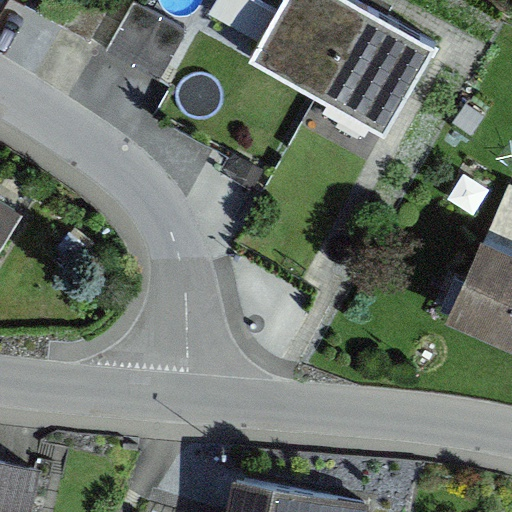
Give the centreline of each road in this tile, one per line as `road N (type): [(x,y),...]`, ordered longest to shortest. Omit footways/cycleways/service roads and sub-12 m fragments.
road 1 (residential): [(0,83),(78,123),(146,174),(189,261),(190,402)]
road 2 (residential): [(511,445),(455,431),(190,402)]
road 3 (residential): [(190,402),(0,379)]
